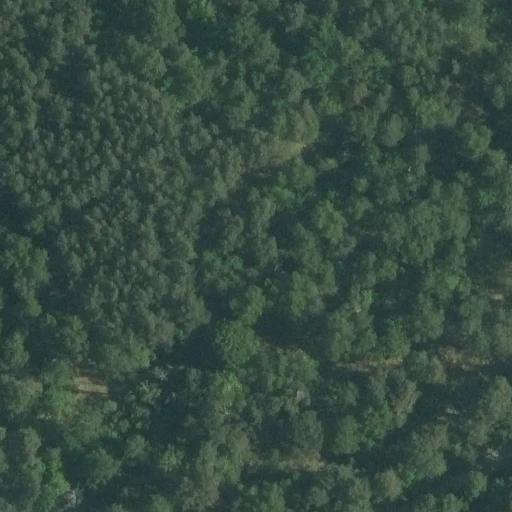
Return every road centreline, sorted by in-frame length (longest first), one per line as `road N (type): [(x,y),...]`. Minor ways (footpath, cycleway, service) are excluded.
road 1 (track): [(50,511),(85,413),(110,390),(193,348),(206,320),(333,364),(511,359)]
road 2 (track): [(511,450),(408,511)]
